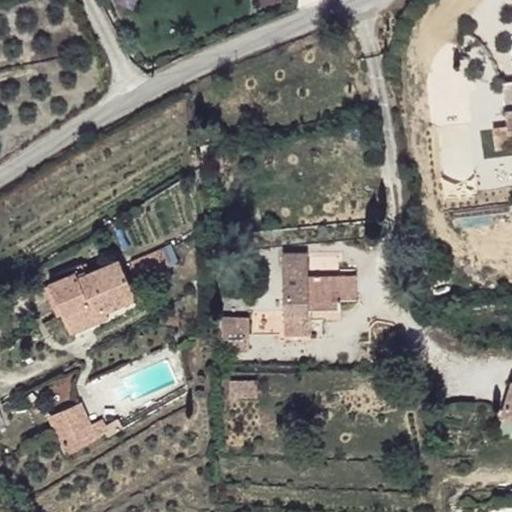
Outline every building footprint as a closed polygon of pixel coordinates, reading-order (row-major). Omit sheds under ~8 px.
[(511,81),(501,82),(505,111),(507,125),(509,134),(511,134),(511,81)] [(495,148),(511,146),(511,134),(509,134),(507,125),(493,127),(495,148)] [(173,273),(164,251),(154,255),(155,257),(135,266),(137,271),(158,263),(164,277),(173,273)] [(341,308),(341,298),(356,298),(356,273),(339,274),(339,284),(308,285),(308,275),(308,251),(283,251),(285,335),(311,334),(310,308),(341,308)] [(136,296),(120,259),(79,277),(77,271),(50,283),(50,284),(62,312),(67,322),(103,306),(105,310),(136,296)] [(164,277),(158,263),(137,271),(143,285),(164,277)] [(339,284),(339,274),(308,275),(308,285),(339,284)] [(62,312),(50,284),(44,286),(57,315),(62,312)] [(71,332),(108,316),(105,310),(103,306),(67,322),(71,332)] [(249,337),(249,317),(221,316),(222,337),(229,337),(249,337)] [(249,349),(249,337),(229,337),(229,349),(249,349)] [(511,379),(511,380),(502,415),(511,418),(511,379)] [(91,424),(81,401),(71,405),(82,428),(91,424)] [(107,433),(100,420),(91,424),(82,428),(71,405),(50,414),(68,454),(107,433)]
